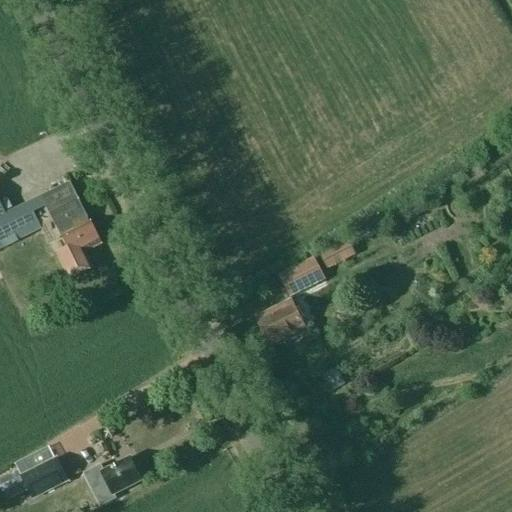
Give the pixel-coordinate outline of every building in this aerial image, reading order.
[(3,215),(0,208),(0,249),(53,223),(60,238),(62,237),(68,249),(57,254),(56,253),(55,253),(68,280),(91,268),(83,253),(100,245),(69,183),(3,215)] [(319,254),(324,265),(353,251),(348,240),(319,254)] [(324,279),(313,257),(277,275),(288,297),(324,279)] [(290,300),(255,317),(269,345),(303,328),(290,300)] [(98,506),(114,498),(112,494),(139,480),(127,457),(101,470),(98,464),(81,473),(98,506)] [(69,478),(65,480),(54,458),(19,476),(30,499),(69,479),(69,478)] [(0,485),(0,501),(1,504),(20,495),(12,479),(0,485)]
